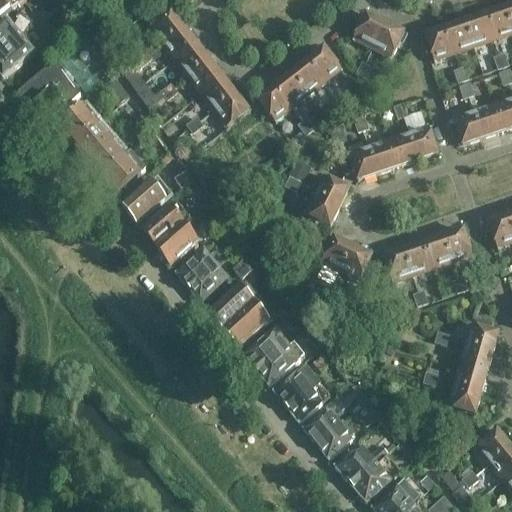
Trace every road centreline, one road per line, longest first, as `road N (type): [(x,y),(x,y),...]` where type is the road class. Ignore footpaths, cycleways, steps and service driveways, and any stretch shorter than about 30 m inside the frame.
road 1 (residential): [(354,511),(0,89)]
road 2 (residential): [(473,219),(386,244),(364,231),(362,207),(511,147)]
road 3 (residential): [(367,0),(279,74),(247,79),(230,71),(206,39),(218,0)]
